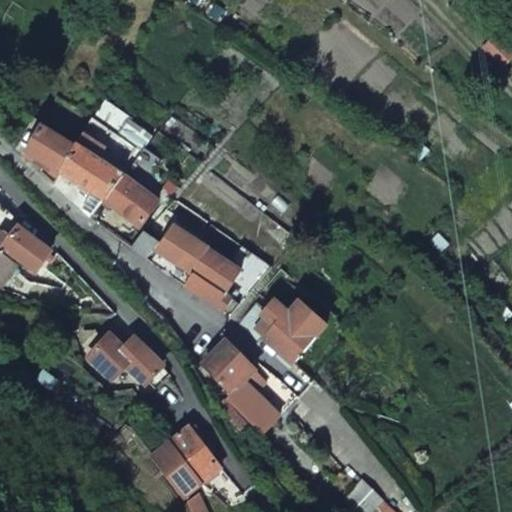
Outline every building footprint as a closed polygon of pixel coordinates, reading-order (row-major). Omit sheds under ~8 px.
[(45,125),(28,153),(62,173),(77,144),(45,125)] [(77,144),(62,173),(104,200),(125,175),(77,143),(77,144)] [(161,161),(145,148),(139,156),(155,169),(161,161)] [(125,175),(104,200),(135,225),(139,229),(159,203),(125,175)] [(98,208),(129,233),(135,225),(104,200),(98,208)] [(0,209),(0,226),(14,229),(16,212),(0,209)] [(10,255),(35,274),(50,253),(18,229),(11,238),(4,233),(0,238),(0,288),(17,266),(7,259),(10,255)] [(193,275),(185,288),(222,315),(231,301),(229,299),(246,275),(210,251),(175,229),(159,253),(193,275)] [(145,232),(130,249),(146,260),(161,243),(145,232)] [(164,322),(178,301),(152,284),(142,301),(164,322)] [(318,336),(275,300),(263,315),(254,308),(243,322),(295,364),(318,336)] [(193,311),(178,301),(164,322),(177,335),(193,311)] [(163,368),(135,340),(124,351),(110,337),(89,358),(113,381),(127,366),(147,386),(163,368)] [(282,415),(247,379),(257,368),(229,339),(205,363),(234,392),(231,394),(266,433),(282,415)] [(190,429),(153,458),(184,498),(221,469),(202,444),(206,441),(195,427),(191,430),(190,429)] [(386,484),(370,466),(357,477),(374,496),(386,484)]
